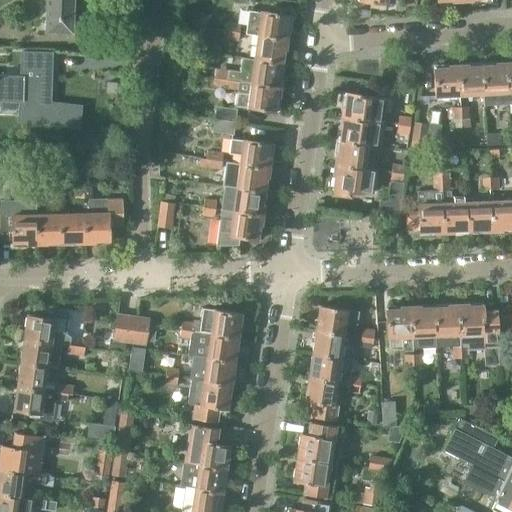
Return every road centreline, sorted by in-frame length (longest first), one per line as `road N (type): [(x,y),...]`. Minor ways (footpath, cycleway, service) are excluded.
road 1 (residential): [(145,277),(160,0)]
road 2 (residential): [(284,277),(320,35)]
road 3 (residential): [(250,511),(284,277)]
road 4 (residential): [(284,277),(408,280),(511,269)]
road 5 (residential): [(320,35),(511,31)]
road 6 (residential): [(0,283),(145,277)]
road 7 (residential): [(145,277),(284,277)]
